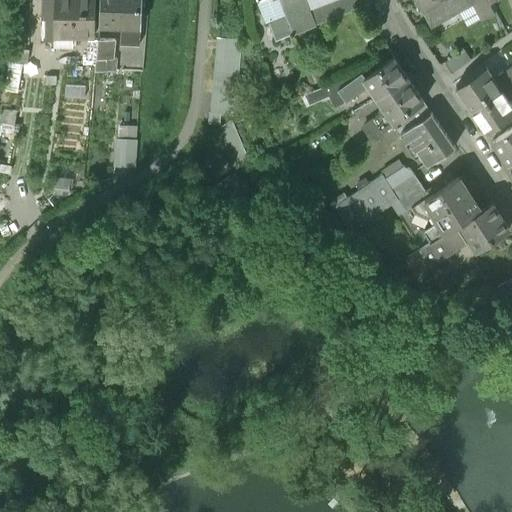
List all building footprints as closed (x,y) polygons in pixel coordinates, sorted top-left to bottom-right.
[(55,0),(42,0),(41,39),(54,40),(54,33),(55,0)] [(94,0),(55,0),(54,33),(92,33),(94,0)] [(140,0),(99,0),(97,23),(120,25),(119,44),(137,46),(140,0)] [(306,0),(283,0),(287,12),(270,18),(277,37),(314,22),(309,9),(306,0)] [(365,0),(331,0),(316,6),(321,20),(367,2),(365,0)] [(421,0),(434,22),(473,0),(421,0)] [(491,2),(489,0),(476,0),(485,16),(495,10),(491,2)] [(316,6),(309,9),(314,22),(321,20),(316,6)] [(240,38),(216,36),(210,110),(220,111),(235,112),(240,38)] [(111,58),(112,39),(97,38),(94,70),(114,71),(115,58),(111,58)] [(27,46),(5,43),(3,58),(25,61),(27,46)] [(464,47),(447,59),(455,71),(472,59),(464,47)] [(394,54),(365,74),(361,69),(338,85),(347,98),(349,102),(355,99),(352,94),(369,83),(377,94),(409,76),(394,54)] [(488,65),(458,86),(473,108),(511,81),(511,67),(497,78),(488,65)] [(409,76),(377,94),(386,107),(369,119),(365,114),(361,117),(360,118),(372,135),(394,120),(394,119),(405,110),(424,98),(409,76)] [(511,81),(473,108),(488,131),(511,114),(511,100),(510,97),(511,95),(511,81)] [(347,98),(338,85),(330,91),(337,105),(347,98)] [(424,98),(405,110),(414,123),(417,121),(432,111),(424,98)] [(4,121),(19,122),(21,106),(6,104),(4,121)] [(210,110),(208,110),(208,122),(219,123),(220,111),(210,110)] [(432,111),(417,121),(422,129),(411,136),(412,137),(422,152),(410,160),(416,168),(428,162),(454,146),(432,111)] [(372,135),(360,118),(361,117),(359,113),(348,121),(362,142),(372,135)] [(414,123),(401,131),(407,140),(412,137),(411,136),(422,129),(417,121),(414,123)] [(227,122),(208,130),(214,138),(217,136),(230,154),(243,145),(227,122)] [(511,126),(494,139),(509,161),(511,159),(511,126)] [(135,140),(116,140),(115,168),(133,166),(135,140)] [(403,164),(385,175),(391,184),(413,170),(409,165),(403,164)] [(413,170),(391,184),(398,196),(420,182),(413,170)] [(428,194),(411,204),(415,210),(431,215),(434,213),(438,218),(422,228),(429,240),(479,208),(458,175),(428,194)] [(420,182),(398,196),(405,208),(411,204),(428,194),(420,182)] [(429,240),(405,255),(421,280),(435,270),(437,274),(445,269),(437,257),(471,236),(479,248),(509,228),(492,200),(479,208),(429,240)] [(511,275),(496,284),(502,294),(511,288),(511,275)]
